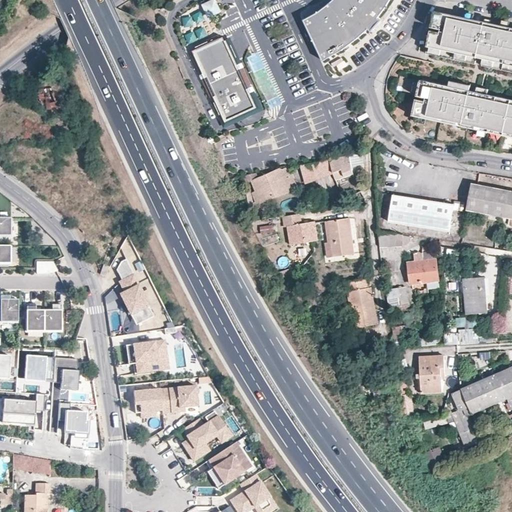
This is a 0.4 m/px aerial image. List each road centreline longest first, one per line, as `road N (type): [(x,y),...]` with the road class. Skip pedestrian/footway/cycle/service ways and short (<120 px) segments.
road 1 (trunk): [(69,0),(217,313),(347,511)]
road 2 (trunk): [(239,301),(97,0)]
road 3 (trunk): [(393,511),(239,301)]
road 4 (unknown): [(377,110),(370,138),(385,366)]
road 5 (trunk): [(380,511),(308,416),(239,301)]
road 6 (residential): [(511,162),(422,151),(383,122),(364,73)]
road 7 (residential): [(89,282),(117,460)]
road 8 (residential): [(0,179),(71,244),(89,282)]
road 9 (residential): [(0,76),(109,0)]
road 10 (residential): [(364,73),(322,80),(291,10)]
